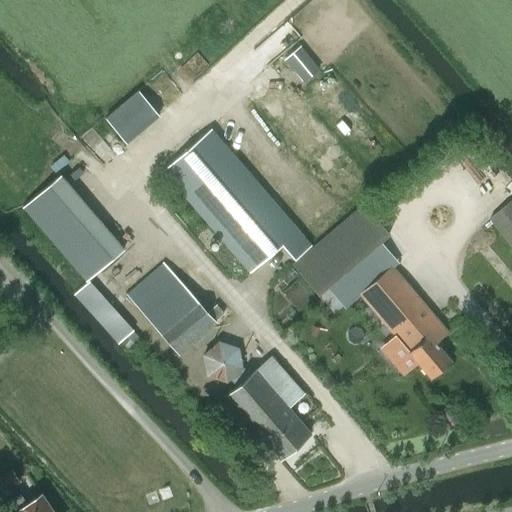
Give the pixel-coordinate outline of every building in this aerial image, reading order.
[(284,59),(303,82),(319,69),(299,46),(284,59)] [(125,143),(158,115),(137,90),(104,118),(125,143)] [(212,129),(163,171),(250,272),(282,244),(293,257),(310,243),(298,230),(212,129)] [(88,279),(124,249),(59,175),(24,206),(88,279)] [(511,200),(490,217),(511,244),(511,200)] [(352,212),(292,263),(318,294),(329,284),(377,243),(388,233),(364,203),(352,212)] [(216,322),(215,320),(223,313),(216,304),(207,312),(171,269),(162,260),(126,293),(134,302),(179,354),(216,322)] [(448,332),(392,265),(359,293),(430,377),(451,359),(436,342),(448,332)] [(89,280),(75,293),(86,306),(101,293),(89,280)] [(120,341),(126,348),(132,343),(138,338),(132,330),(120,341)] [(218,340),(201,354),(206,375),(226,382),(229,379),(235,386),(248,375),(242,368),(239,347),(218,340)] [(235,386),(225,395),(280,458),(310,432),(289,407),(302,395),(300,393),(270,357),(248,375),(235,386)] [(0,475),(0,483),(4,490),(6,489),(12,498),(10,499),(18,510),(19,511),(52,511),(41,495),(28,504),(20,493),(25,489),(12,468),(0,475)]
